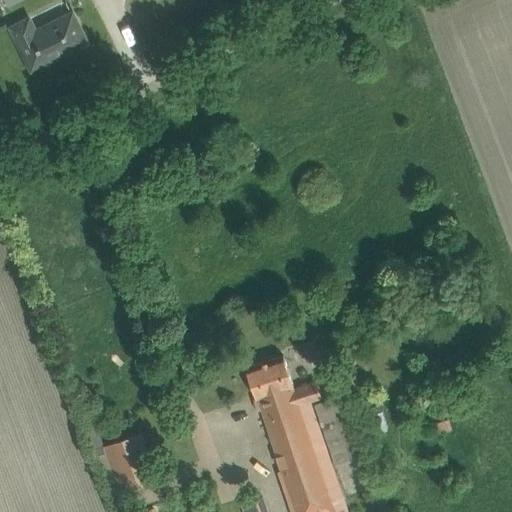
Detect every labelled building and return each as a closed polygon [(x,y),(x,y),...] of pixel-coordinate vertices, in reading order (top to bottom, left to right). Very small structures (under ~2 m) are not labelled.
[(12,24),(32,67),(86,41),(71,12),(37,28),(31,15),(12,24)] [(294,385),(290,374),(284,355),(247,367),(257,397),(259,397),(297,511),(347,511),(309,400),(322,396),(316,381),(294,388),(293,385),(294,385)] [(105,445),(122,490),(157,477),(141,432),(122,439),(105,445)] [(179,469),(183,486),(195,484),(191,466),(179,469)] [(267,511),(262,495),(242,503),(245,511),(267,511)]
